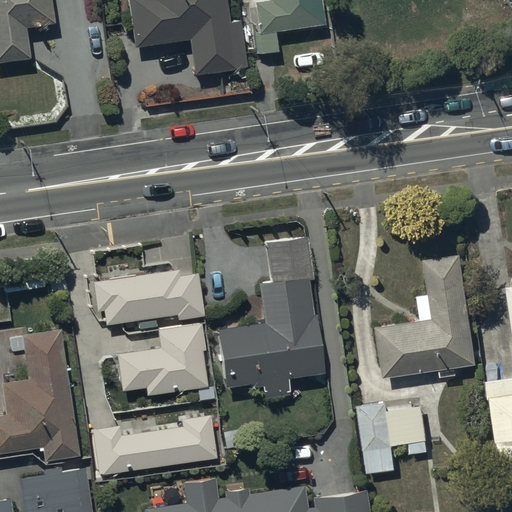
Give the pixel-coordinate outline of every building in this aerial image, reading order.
[(0,0),(0,62),(27,58),(22,29),(50,25),(46,0),(0,0)] [(130,0),(126,1),(134,53),(186,45),(192,81),(245,73),(236,15),(227,16),(223,0),(130,0)] [(271,0),(274,11),(320,5),(319,0),(271,0)] [(348,0),(353,45),(466,35),(462,0),(348,0)] [(284,358),(316,354),(300,221),(267,225),(272,262),(260,264),(265,304),(211,311),(218,367),(257,362),(259,379),(286,376),(284,358)] [(382,353),(468,341),(454,239),(425,243),(432,296),(375,304),(382,353)] [(198,253),(177,256),(176,249),(89,258),(92,290),(103,288),(104,301),(176,293),(176,299),(203,296),(198,253)] [(142,372),(207,365),(200,305),(158,310),(160,325),(114,330),(118,365),(141,363),(142,372)] [(35,438),(70,434),(56,318),(20,322),(24,354),(2,357),(6,391),(0,391),(0,427),(34,424),(35,438)] [(511,368),(486,372),(502,474),(511,472),(511,368)] [(91,405),(94,446),(213,436),(210,395),(177,398),(177,404),(113,409),(112,403),(91,405)] [(385,397),(356,400),(364,469),(394,465),(391,440),(408,438),(409,449),(425,447),(420,401),(386,405),(385,397)] [(135,484),(137,511),(348,511),(344,467),(296,472),(295,462),(212,470),(211,454),(181,457),(183,479),(135,484)] [(11,511),(9,495),(0,496),(0,511),(11,511)]
